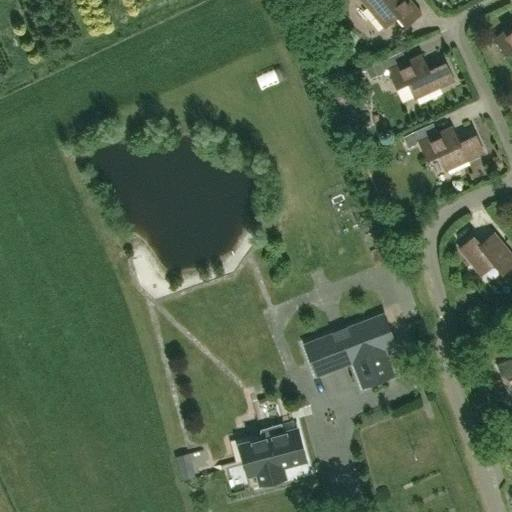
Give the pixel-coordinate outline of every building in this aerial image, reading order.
[(362,0),(385,27),(398,16),(405,25),(420,13),(408,0),(362,0)] [(511,25),(495,40),(507,54),(511,49),(511,25)] [(428,71),(421,55),(389,70),(397,87),(407,82),(415,98),(452,80),(445,63),(428,71)] [(380,61),(372,65),(377,75),(385,72),(380,61)] [(451,127),(419,142),(427,159),(438,154),(445,170),(483,152),(475,135),(459,143),(451,127)] [(411,132),(403,136),(408,147),(416,144),(411,132)] [(480,244),(473,236),(459,248),(481,274),(494,263),(502,272),(511,263),(511,251),(510,254),(493,233),(480,244)] [(383,315),(305,345),(316,375),(353,361),(363,387),(393,375),(383,349),(395,344),(383,315)] [(510,395),(511,394),(511,360),(498,366),(510,395)] [(262,438),(241,444),(249,475),(257,473),(260,484),(285,477),(282,467),(304,461),(296,429),(284,433),(281,423),(260,428),(262,438)] [(189,478),(198,477),(194,455),(185,456),(189,478)]
